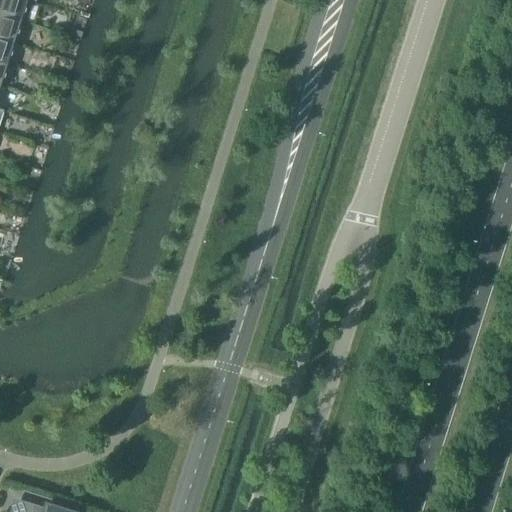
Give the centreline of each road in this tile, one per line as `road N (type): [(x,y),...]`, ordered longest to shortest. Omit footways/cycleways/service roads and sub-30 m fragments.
road 1 (tertiary): [(188,511),(345,0)]
road 2 (unknown): [(307,511),(454,0)]
road 3 (secondary): [(511,193),(411,511)]
